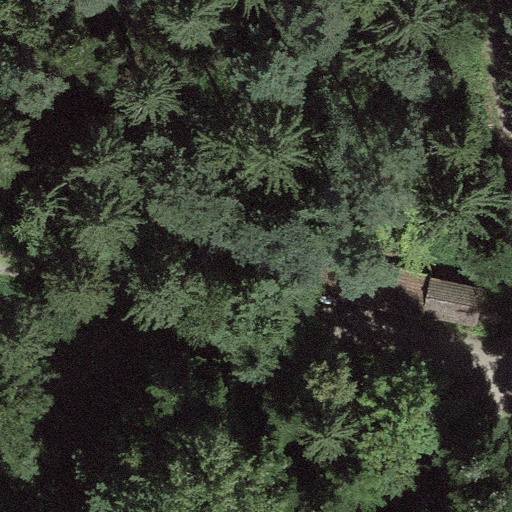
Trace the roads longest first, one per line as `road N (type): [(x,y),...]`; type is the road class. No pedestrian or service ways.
road 1 (track): [(511,363),(0,278)]
road 2 (track): [(350,511),(465,416)]
